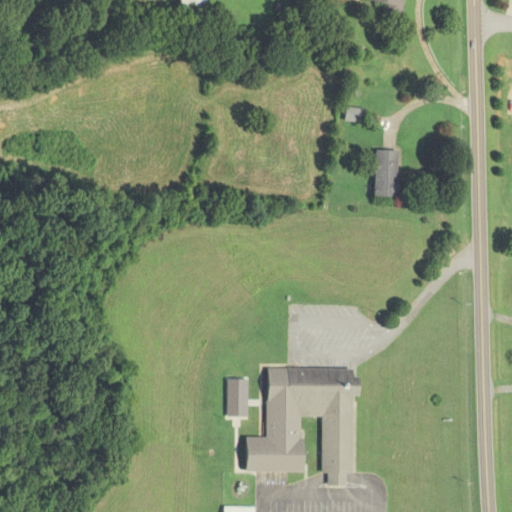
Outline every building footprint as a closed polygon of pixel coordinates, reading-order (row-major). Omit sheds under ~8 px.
[(206,0),(179,0),(180,8),(206,8),(206,0)] [(365,0),(366,2),(388,6),(387,12),(402,15),(404,0),(365,0)] [(364,124),(366,110),(346,107),(344,121),(364,124)] [(398,151),(373,151),(373,199),(398,198),(398,151)] [(303,473),(303,418),(321,418),(321,474),(327,474),(327,486),(346,486),(346,474),(353,474),(353,395),(358,395),(358,369),(266,369),(266,439),(246,439),(245,473),(303,473)]
